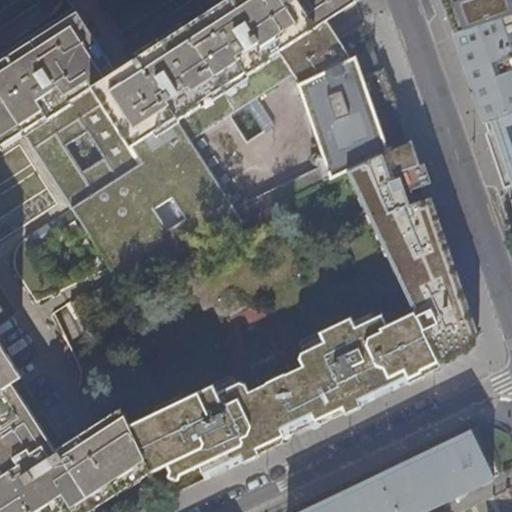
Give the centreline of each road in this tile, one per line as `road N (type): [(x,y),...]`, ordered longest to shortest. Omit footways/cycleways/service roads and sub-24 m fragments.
road 1 (residential): [(511,312),(401,0)]
road 2 (residential): [(226,511),(511,375)]
